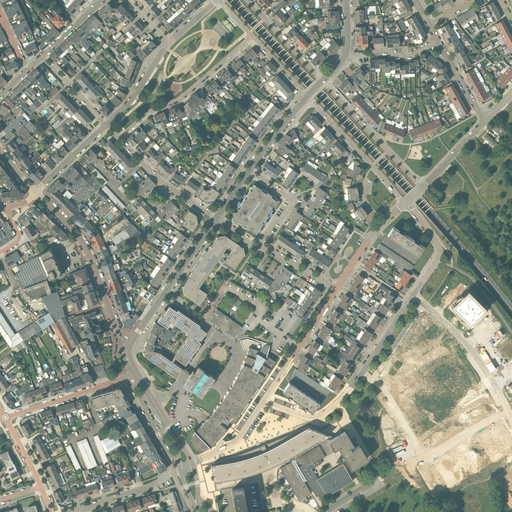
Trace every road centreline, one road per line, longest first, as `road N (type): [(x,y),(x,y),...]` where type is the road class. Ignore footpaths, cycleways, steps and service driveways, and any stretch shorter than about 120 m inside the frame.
road 1 (primary): [(511,310),(232,0)]
road 2 (residential): [(131,341),(115,328),(84,245),(34,192)]
road 3 (residential): [(119,137),(252,35)]
road 4 (residential): [(508,411),(471,349),(414,294)]
road 5 (tertiary): [(131,341),(216,218)]
road 6 (residential): [(458,440),(425,459),(383,388),(362,372)]
road 7 (residential): [(421,187),(322,81)]
road 8 (residential): [(308,95),(405,202)]
road 9 (residential): [(5,416),(136,374)]
road 10 (residential): [(263,401),(336,288)]
road 11 (residential): [(216,218),(159,182),(119,137)]
road 12 (residential): [(263,401),(315,417),(362,372)]
